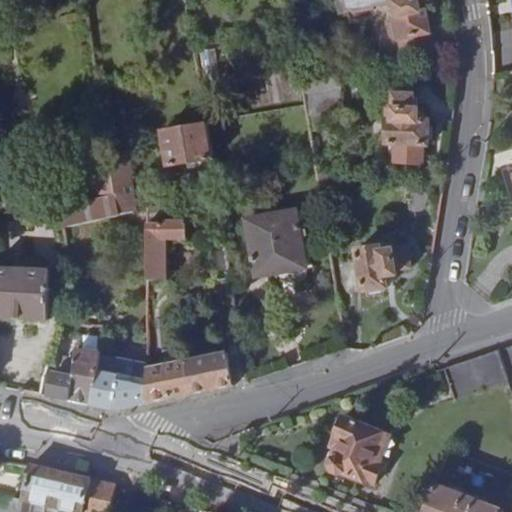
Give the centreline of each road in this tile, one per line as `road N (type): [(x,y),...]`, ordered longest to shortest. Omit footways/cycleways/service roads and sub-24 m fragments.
road 1 (unclassified): [(440,338),(108,447)]
road 2 (residential): [(467,0),(477,69),(440,338)]
road 3 (secondary): [(108,447),(278,511)]
